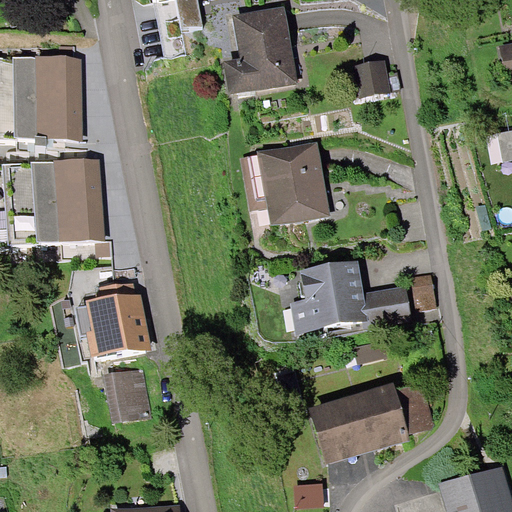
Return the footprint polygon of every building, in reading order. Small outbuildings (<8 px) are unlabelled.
[(153,0),(154,0),(155,0),(176,0),(183,31),(203,28),(197,0),(153,0)] [(292,50),(284,8),(234,17),(241,60),(224,63),(230,97),(298,85),(292,50)] [(511,44),(500,47),(507,83),(511,82),(511,44)] [(0,142),(81,142),(81,61),(0,61),(0,142)] [(355,67),(361,100),(391,94),(386,61),(355,67)] [(511,132),(497,135),(502,164),(511,161),(511,132)] [(326,188),(317,143),(258,154),(258,157),(241,160),(251,214),(268,210),(271,229),(331,218),(326,188)] [(0,251),(105,242),(100,161),(0,167),(0,251)] [(296,336),(369,323),(364,294),(363,288),(358,262),(301,272),(306,301),(290,304),(296,336)] [(432,275),(411,279),(416,308),(436,304),(432,275)] [(100,291),(102,302),(136,297),(134,285),(100,291)] [(406,287),(364,294),(369,323),(370,331),(413,324),(406,287)] [(102,302),(87,305),(92,336),(87,337),(92,362),(151,351),(145,317),(142,296),(136,297),(102,302)] [(143,370),(104,377),(113,425),(152,418),(143,370)] [(422,385),(396,393),(409,436),(435,429),(422,385)] [(309,411),(327,468),(366,456),(411,442),(409,436),(396,393),(394,386),(309,411)] [(446,511),(511,511),(511,499),(503,468),(440,487),(446,511)] [(329,511),(327,493),(299,497),(301,511),(329,511)]
